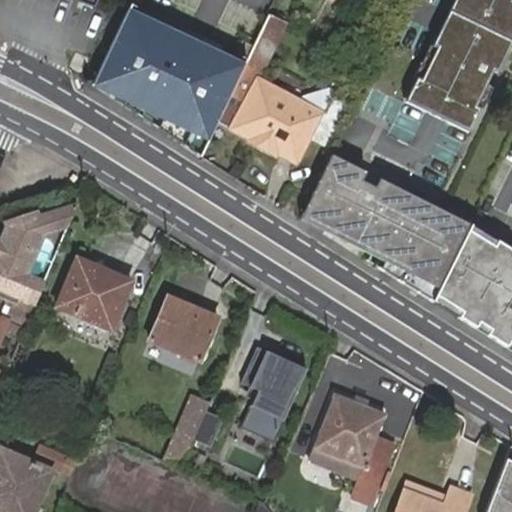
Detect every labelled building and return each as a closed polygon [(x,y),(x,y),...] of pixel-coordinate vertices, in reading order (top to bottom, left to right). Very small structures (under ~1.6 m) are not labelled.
[(59,0),(91,13),(96,0),(59,0)] [(330,0),(312,14),(325,30),(353,7),(347,0),(330,0)] [(471,78),(509,0),(455,0),(428,57),(471,78)] [(479,113),(511,45),(511,0),(509,0),(471,78),(459,102),(479,113)] [(130,7),(92,88),(199,156),(242,64),(130,7)] [(280,156),(298,166),(323,114),(300,102),(259,81),(286,24),(283,22),(284,18),(270,11),(251,52),(244,67),(239,77),(219,121),(233,129),(232,131),(248,140),(246,143),(279,159),(280,156)] [(459,102),(471,78),(428,57),(407,102),(449,122),(459,102)] [(300,102),(323,114),(331,97),(334,91),(330,89),(302,98),(300,102)] [(469,132),(479,113),(459,102),(449,122),(469,132)] [(328,110),(312,138),(327,147),(343,119),(328,110)] [(398,226),(412,197),(331,157),(300,221),(381,260),(398,226)] [(470,226),(412,197),(398,226),(381,260),(439,289),(470,226)] [(30,275),(44,238),(66,230),(78,203),(41,215),(39,210),(3,222),(5,227),(0,237),(0,292),(15,299),(7,317),(11,319),(26,325),(44,282),(30,275)] [(511,253),(470,226),(439,289),(433,302),(511,353),(511,253)] [(78,258),(75,265),(112,281),(116,274),(78,258)] [(112,281),(75,265),(57,305),(111,329),(132,281),(116,274),(112,281)] [(218,319),(171,298),(152,341),(199,362),(218,319)] [(8,325),(11,319),(7,317),(0,314),(0,385),(23,332),(8,325)] [(263,391),(288,404),(304,369),(257,345),(241,380),(263,391)] [(283,415),(288,404),(263,391),(257,403),(283,415)] [(214,392),(194,438),(209,444),(230,399),(214,392)] [(335,394),(308,458),(375,485),(379,474),(363,468),(383,415),(335,394)] [(224,461),(260,474),(266,457),(231,443),(224,461)] [(0,511),(28,511),(47,472),(0,452),(0,511)] [(511,511),(511,463),(505,460),(484,511),(511,511)] [(408,483),(405,490),(445,505),(447,498),(408,483)] [(445,505),(405,490),(396,511),(462,511),(469,495),(451,488),(447,498),(445,505)]
